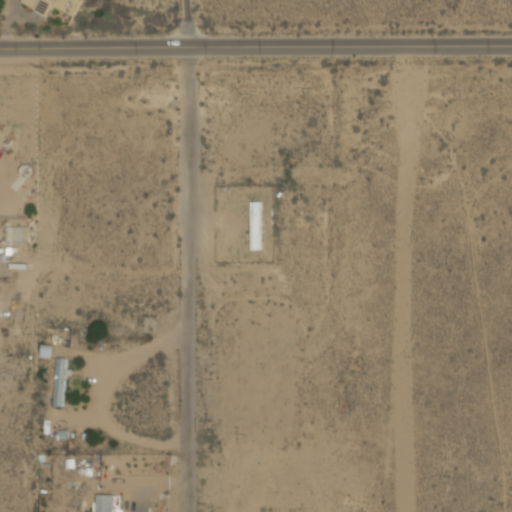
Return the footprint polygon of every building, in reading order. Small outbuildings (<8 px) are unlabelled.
[(46,15),(52,5),(74,16),(81,0),(22,0),(21,2),(46,15)] [(259,249),(260,201),(251,201),(250,249),(259,249)] [(23,226),(5,226),(6,241),(24,241),(23,226)] [(55,406),(65,406),(65,358),(55,358),(55,406)] [(95,511),(113,511),(115,495),(96,494),(95,511)]
